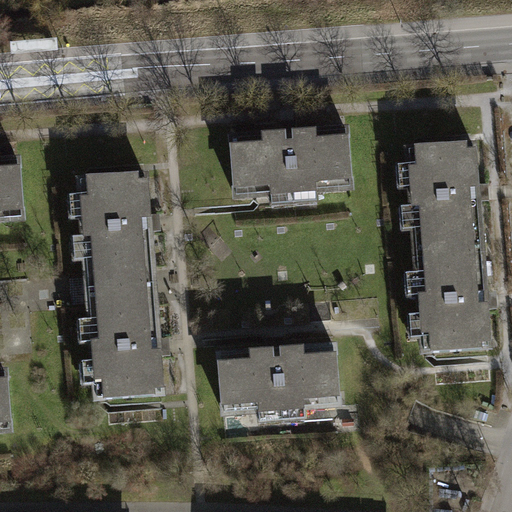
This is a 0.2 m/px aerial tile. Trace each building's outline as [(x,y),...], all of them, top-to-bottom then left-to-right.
[(349,201),(344,139),(226,148),(231,210),(349,201)] [(486,144),(414,149),(415,164),(397,165),(399,195),(417,194),(418,207),(400,209),(402,238),(420,237),(421,252),(493,247),(486,144)] [(24,156),(0,157),(0,226),(29,225),(24,156)] [(146,186),(76,190),(83,302),(153,298),(146,186)] [(493,247),(421,252),(422,272),(404,273),(406,301),(424,300),(425,316),(408,317),(410,343),(427,341),(428,356),(501,351),(493,247)] [(153,298),(83,302),(90,414),(160,410),(153,298)] [(258,353),(224,355),(228,417),(262,414),(263,425),(317,421),(316,411),(345,409),(341,347),(314,349),(313,341),(290,342),(290,351),(283,351),(282,342),(258,344),(258,353)] [(12,365),(0,365),(0,435),(17,434),(12,365)]
